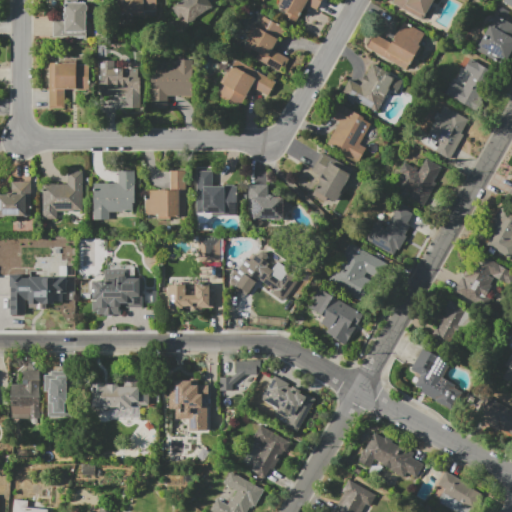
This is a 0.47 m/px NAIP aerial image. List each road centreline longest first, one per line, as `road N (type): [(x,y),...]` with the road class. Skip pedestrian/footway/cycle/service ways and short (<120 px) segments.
road 1 (residential): [(19,0),(19,137),(256,138),(281,138),(357,0)]
road 2 (residential): [(0,342),(279,345),(511,477)]
road 3 (residential): [(290,511),(511,117)]
